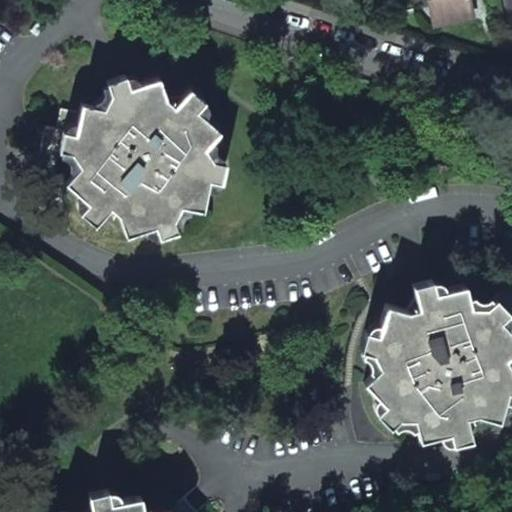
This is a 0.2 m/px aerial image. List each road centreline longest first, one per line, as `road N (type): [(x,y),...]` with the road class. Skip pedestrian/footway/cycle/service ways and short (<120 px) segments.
road 1 (residential): [(0,190),(8,206),(90,259),(130,268),(315,250),(404,212),(458,203),(511,209)]
road 2 (tertiary): [(200,0),(511,96)]
road 3 (residential): [(511,433),(456,462),(208,447)]
road 4 (residential): [(75,0),(7,90),(0,114)]
